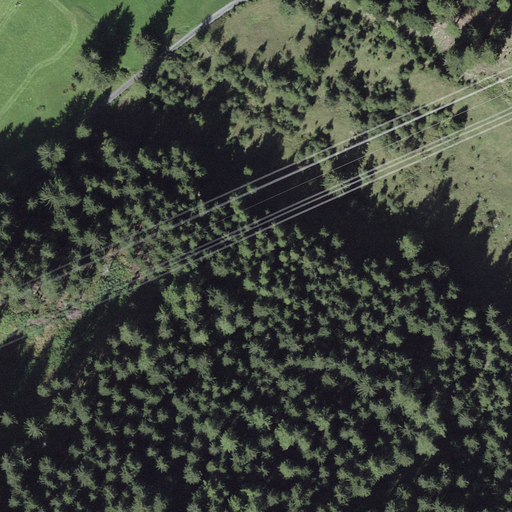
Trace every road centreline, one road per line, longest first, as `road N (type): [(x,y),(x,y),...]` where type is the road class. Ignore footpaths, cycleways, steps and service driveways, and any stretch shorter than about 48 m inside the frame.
road 1 (track): [(241,0),(36,154),(0,170)]
road 2 (track): [(351,511),(436,452),(481,367)]
